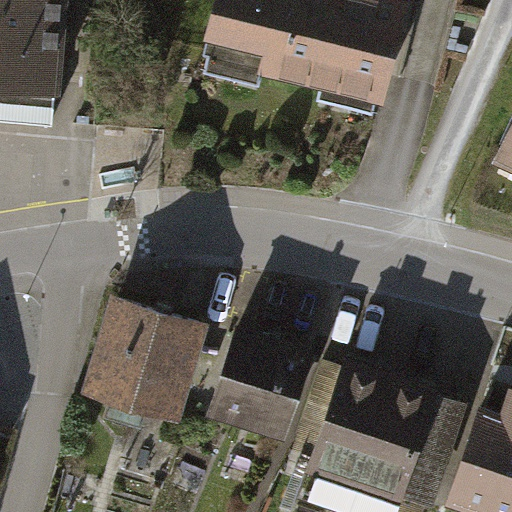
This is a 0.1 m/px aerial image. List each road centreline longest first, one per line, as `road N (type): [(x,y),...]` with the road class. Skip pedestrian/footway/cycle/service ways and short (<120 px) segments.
road 1 (tertiary): [(511,286),(367,248),(258,231),(91,240)]
road 2 (residential): [(27,511),(91,240)]
